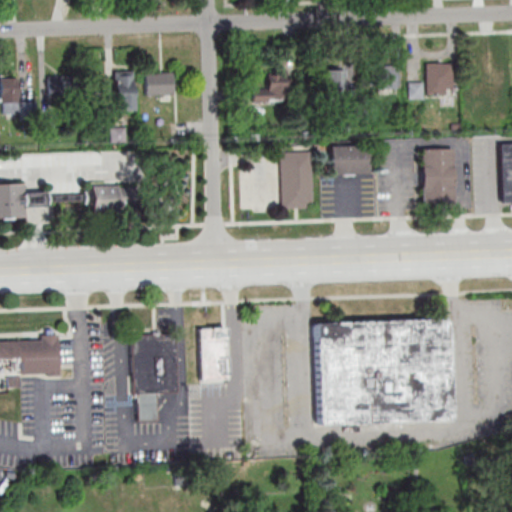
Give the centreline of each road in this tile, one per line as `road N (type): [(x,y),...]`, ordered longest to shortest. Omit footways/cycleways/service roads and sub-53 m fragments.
road 1 (residential): [(511,13),(0,32)]
road 2 (secondary): [(511,254),(0,273)]
road 3 (residential): [(217,266),(206,0)]
